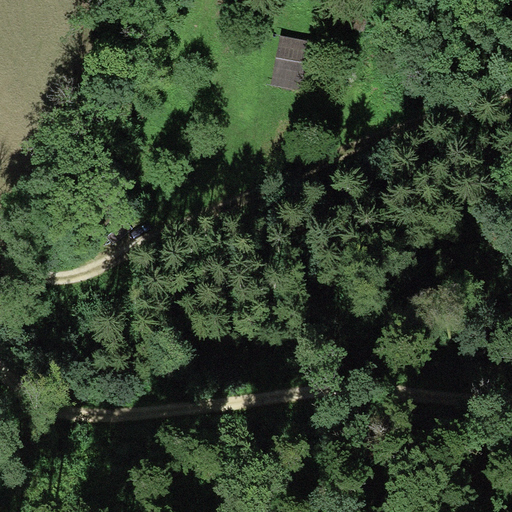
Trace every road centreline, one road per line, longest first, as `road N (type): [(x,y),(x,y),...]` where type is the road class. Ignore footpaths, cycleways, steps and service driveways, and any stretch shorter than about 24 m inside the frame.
road 1 (track): [(0,261),(56,281),(94,271),(377,137),(511,94)]
road 2 (track): [(0,378),(8,392),(73,425),(316,391),(511,399)]
